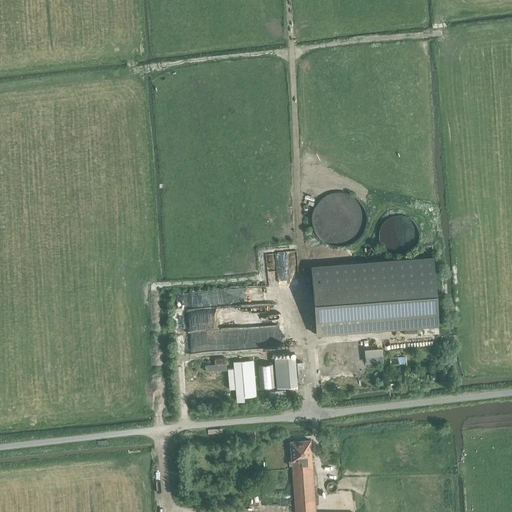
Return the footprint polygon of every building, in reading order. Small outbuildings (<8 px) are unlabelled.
[(423,234),(423,233),(422,230),(421,225),(419,222),(417,219),(414,217),(410,215),(407,214),(403,213),(398,214),(395,215),(392,217),(389,219),(386,222),(384,226),(383,229),(383,233),(383,238),(385,241),(387,245),(389,247),(391,250),(395,251),(398,253),(402,253),(405,253),(409,252),(413,250),(416,248),(419,245),(421,242),(422,238),(423,234)] [(306,253),(372,248),(371,231),(306,237),(306,253)] [(317,338),(439,329),(434,259),(312,268),(317,338)] [(320,377),(367,373),(365,342),(316,346),(318,346),(320,377)] [(275,362),(260,363),(262,389),(297,385),(298,385),(295,355),(274,357),(275,362)] [(256,396),(253,360),(233,361),(236,401),(244,401),(243,397),(256,396)] [(290,443),(294,511),(309,511),(317,511),(311,441),(290,443)]
